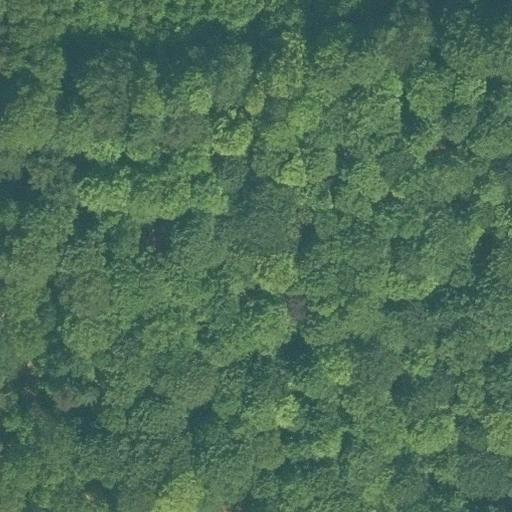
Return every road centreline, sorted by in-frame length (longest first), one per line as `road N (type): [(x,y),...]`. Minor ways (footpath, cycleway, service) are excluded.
road 1 (track): [(232,511),(35,70)]
road 2 (track): [(462,0),(35,70)]
